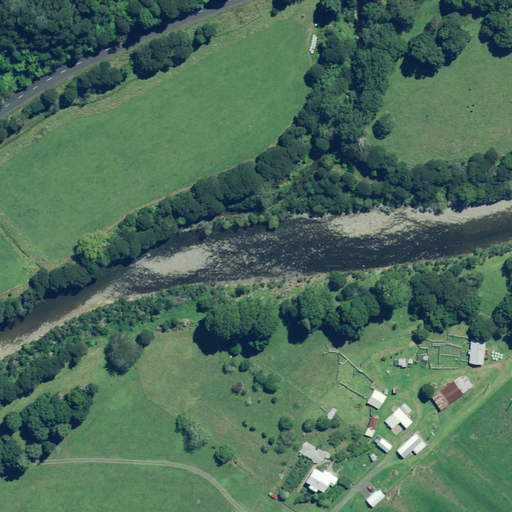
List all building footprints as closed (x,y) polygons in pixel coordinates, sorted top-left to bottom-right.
[(471,363),(485,364),(486,340),(472,339),(471,349),(469,349),(469,353),(471,354),(471,363)] [(474,386),(465,373),(432,397),(442,409),(474,386)] [(388,396),(377,388),(368,401),(379,409),(388,396)] [(412,411),(405,403),(386,420),(393,428),(391,429),(397,436),(413,422),(407,415),(412,411)] [(338,410),(334,407),(327,417),(331,420),(338,410)] [(380,419),(373,416),(366,434),(372,436),(380,419)] [(427,445),(417,433),(398,450),(405,457),(414,449),(417,453),(427,445)] [(393,446),(383,438),(378,444),(388,452),(393,446)] [(324,472),(315,467),(307,480),(312,484),(310,487),(317,491),(319,488),(324,491),(330,483),(334,486),(339,478),(325,470),(324,472)] [(384,497),(377,490),(367,499),(374,507),(384,497)]
